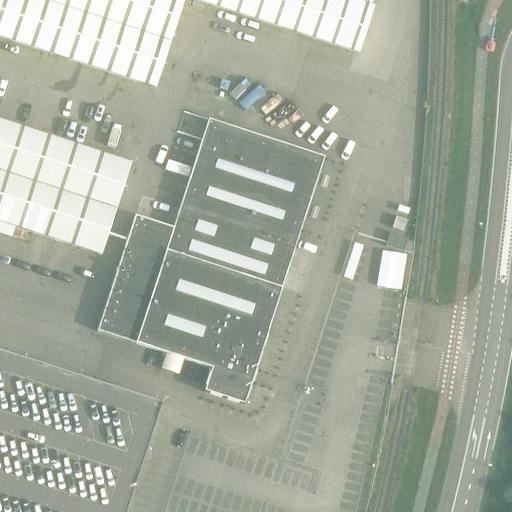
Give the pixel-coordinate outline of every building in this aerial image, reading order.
[(375,8),(350,0),(0,0),(0,37),(155,88),(183,0),(190,0),(359,56),(375,8)] [(130,164),(0,121),(0,222),(100,256),(130,164)] [(207,121),(172,229),(134,217),(96,333),(211,370),(203,393),(243,406),(323,159),(207,121)] [(382,250),(378,286),(403,289),(407,253),(382,250)] [(0,511),(120,511),(158,401),(0,349),(0,511)]
